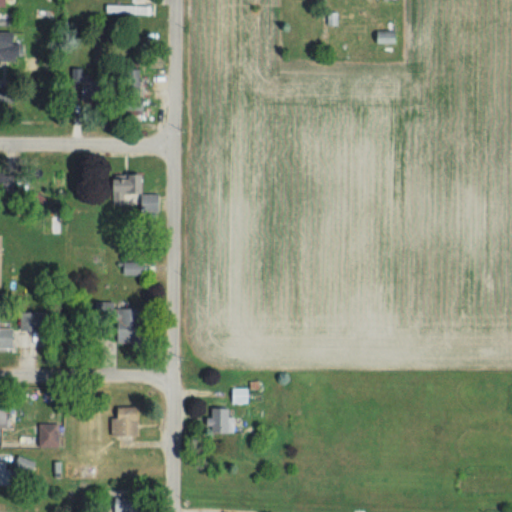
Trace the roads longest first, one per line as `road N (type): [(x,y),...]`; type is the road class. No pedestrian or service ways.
road 1 (residential): [(168,511),(173,149)]
road 2 (residential): [(173,149),(0,146)]
road 3 (residential): [(171,380),(0,377)]
road 4 (residential): [(173,149),(175,0)]
